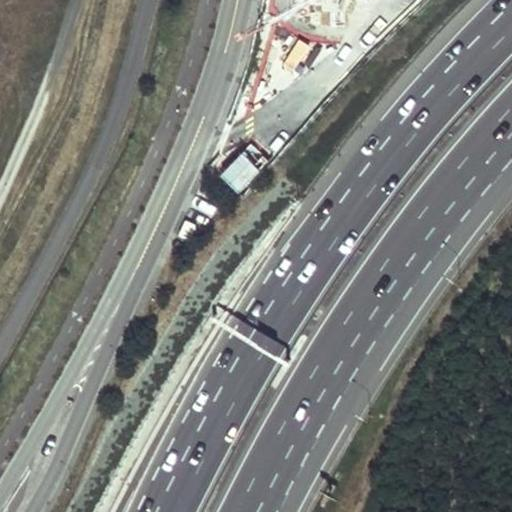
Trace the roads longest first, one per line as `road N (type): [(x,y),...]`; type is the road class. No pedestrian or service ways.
road 1 (trunk): [(511,13),(394,142),(263,332)]
road 2 (trunk): [(294,445),(403,273),(511,135)]
road 3 (tertiary): [(238,0),(186,166),(109,323)]
road 4 (trunk): [(263,332),(196,406),(131,511)]
road 5 (tertiary): [(109,323),(74,366),(0,509)]
road 6 (tertiary): [(32,511),(94,381),(109,323)]
road 7 (trunk): [(263,332),(169,511)]
